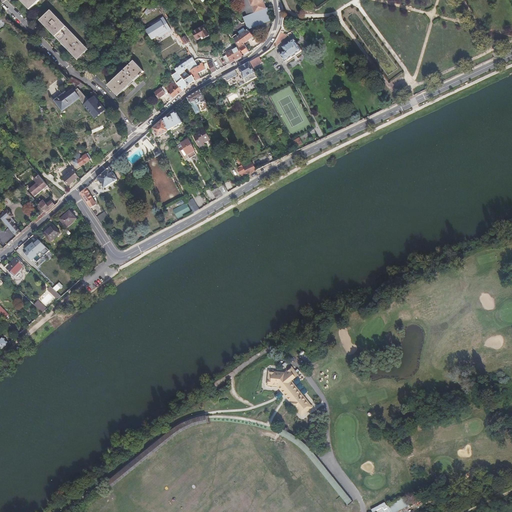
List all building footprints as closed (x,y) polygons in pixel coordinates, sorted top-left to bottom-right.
[(20,0),(30,10),(40,0),(20,0)] [(241,0),(247,16),(254,13),(249,0),(241,0)] [(249,0),(254,13),(247,16),(243,17),(245,22),(247,26),(248,29),(273,20),(268,8),(267,8),(263,0),(249,0)] [(89,50),(51,10),(40,21),(78,60),(89,50)] [(164,15),(144,27),(151,40),(159,36),(160,38),(172,30),(164,15)] [(210,36),(204,26),(193,32),(198,40),(203,37),(205,39),(210,36)] [(250,52),(245,44),(251,39),(253,41),(256,39),(245,27),(236,33),(237,34),(232,37),(239,47),(239,46),(240,47),(242,51),(245,55),(250,52)] [(287,36),(280,32),(274,44),(276,46),(287,36)] [(302,50),(294,40),(287,44),(283,46),(284,48),(286,51),(281,54),(285,61),(290,58),(290,57),(298,52),(298,53),(302,50)] [(227,55),(224,56),(228,65),(243,56),(241,51),(242,51),(240,47),(239,48),(238,46),(226,53),(227,55)] [(193,57),(175,69),(178,72),(173,76),(176,82),(178,84),(183,90),(190,85),(196,81),(193,75),(191,76),(185,71),(186,69),(188,68),(190,71),(199,66),(195,61),(193,57)] [(259,57),(250,62),(253,69),(255,68),(255,67),(263,63),(259,57)] [(134,61),(108,86),(118,96),(144,71),(134,61)] [(250,62),(221,78),(222,81),(225,80),(227,83),(228,82),(231,86),(237,83),(240,87),(258,77),(253,69),(250,62)] [(193,75),(196,81),(201,78),(198,74),(206,69),(203,63),(201,64),(201,65),(199,66),(190,71),(193,75)] [(209,66),(213,73),(217,70),(213,63),(209,66)] [(82,83),(71,77),(67,84),(71,84),(75,85),(77,87),(82,83)] [(172,100),(183,90),(178,84),(175,86),(173,84),(172,82),(165,88),(164,86),(161,87),(166,94),(167,94),(172,100)] [(85,85),(82,83),(77,87),(78,89),(75,91),(74,89),(67,94),(65,92),(54,100),(61,109),(67,104),(69,106),(80,98),(84,105),(88,110),(90,107),(98,116),(106,109),(94,96),(89,100),(80,89),(85,85)] [(166,94),(161,87),(155,93),(159,99),(166,94)] [(188,98),(193,107),(205,99),(200,91),(188,98)] [(98,116),(90,107),(88,110),(95,118),(98,116)] [(177,112),(163,120),(164,122),(169,130),(183,123),(177,112)] [(163,120),(153,128),(158,136),(169,131),(169,130),(164,122),(163,120)] [(210,138),(204,127),(199,129),(200,131),(193,135),(200,148),(205,145),(204,142),(210,138)] [(145,136),(141,141),(152,152),(156,147),(145,136)] [(300,137),(292,141),(295,148),(303,144),(300,137)] [(177,146),(183,157),(188,154),(188,155),(195,151),(189,139),(181,143),(182,143),(177,146)] [(188,154),(183,157),(186,161),(197,155),(195,151),(188,155),(188,154)] [(74,157),(75,158),(70,162),(71,165),(75,163),(76,165),(79,163),(81,167),(90,161),(94,168),(99,164),(95,157),(92,159),(88,153),(82,157),(80,153),(74,157)] [(75,163),(71,165),(72,166),(76,172),(82,168),(81,167),(79,163),(76,165),(75,163)] [(252,163),(243,167),(247,174),(248,175),(256,171),(252,163)] [(76,172),(72,166),(68,170),(70,173),(64,179),(70,186),(79,177),(76,172)] [(118,180),(110,167),(98,178),(104,188),(118,180)] [(238,170),(241,174),(243,176),(247,174),(243,167),(238,170)] [(48,186),(39,175),(34,179),(37,183),(29,190),(35,197),(48,186)] [(63,196),(54,185),(50,188),(60,200),(63,196)] [(225,185),(219,188),(223,195),(228,192),(225,185)] [(212,191),(217,199),(223,195),(219,188),(219,187),(212,191)] [(97,204),(87,188),(80,193),(87,203),(91,208),(97,204)] [(47,204),(43,200),(38,205),(39,205),(43,210),(45,211),(46,213),(56,205),(51,200),(47,204)] [(187,203),(174,209),(177,217),(191,211),(187,203)] [(43,210),(39,205),(36,208),(41,214),(45,211),(43,210)] [(77,218),(70,211),(60,219),(66,227),(73,221),(74,221),(77,218)] [(0,217),(17,236),(21,232),(17,227),(14,224),(16,222),(12,217),(10,219),(4,213),(0,217)] [(51,242),(61,233),(53,225),(44,233),(51,242)] [(38,239),(24,252),(32,261),(46,248),(38,239)] [(89,243),(82,248),(87,254),(94,249),(89,243)] [(22,268),(25,265),(17,258),(10,265),(9,264),(5,267),(9,270),(7,272),(14,279),(15,279),(15,280),(16,280),(17,280),(18,280),(19,280),(20,280),(21,279),(22,279),(22,278),(22,277),(23,277),(23,276),(23,275),(23,274),(22,274),(22,273),(22,272),(21,272),(24,269),(22,268)] [(60,282),(54,288),(57,292),(63,286),(60,282)] [(60,295),(51,286),(48,289),(57,299),(60,295)] [(47,310),(38,300),(34,304),(43,313),(47,310)] [(9,315),(0,306),(0,305),(0,313),(5,319),(9,315)] [(5,323),(17,336),(19,334),(7,321),(5,323)] [(9,343),(3,336),(0,338),(0,346),(2,349),(9,343)] [(311,361),(304,351),(300,354),(307,364),(311,361)] [(295,371),(292,368),(285,373),(270,371),(268,385),(278,386),(282,390),(285,394),(302,415),(312,407),(291,381),(290,380),(297,374),(295,371)] [(285,394),(282,390),(275,396),(276,397),(278,400),(282,397),(285,394)] [(108,481),(112,487),(173,438),(179,434),(183,431),(187,429),(192,427),(197,425),(204,423),(207,423),(207,417),(206,415),(196,417),(189,420),(184,422),(179,425),(175,428),(170,431),(108,481)] [(312,451),(309,447),(306,445),(303,442),(300,440),(298,438),(296,437),(293,434),(290,432),(288,431),(285,430),(281,428),(280,431),(278,434),(283,436),(287,439),(291,441),(294,443),(298,446),(301,448),(303,451),(305,452),(307,455),(316,465),(348,506),(353,502),(325,467),(316,456),(312,451)] [(396,511),(410,505),(405,496),(387,505),(385,502),(371,509),(372,511),(396,511)]
